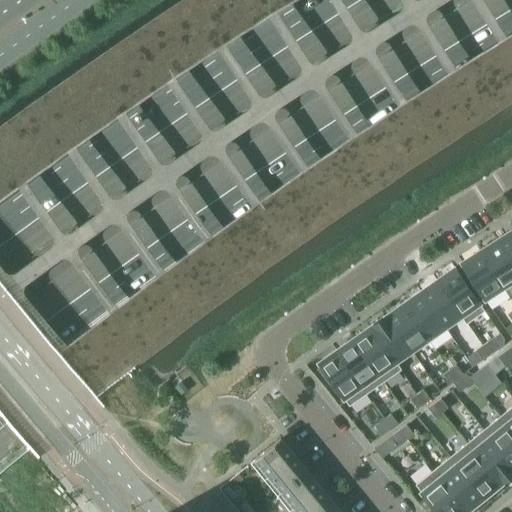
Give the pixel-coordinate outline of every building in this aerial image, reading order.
[(511,0),(176,0),(124,33),(0,118),(0,305),(64,375),(66,382),(64,386),(2,440),(0,441),(0,455),(13,445),(139,365),(305,242),(440,149),(511,103),(511,0)] [(511,230),(497,241),(511,264),(511,230)] [(511,281),(511,264),(497,241),(479,252),(503,288),(511,281)] [(503,288),(479,252),(462,263),(485,299),(503,288)] [(485,311),(455,268),(437,281),(461,316),(467,324),(485,311)] [(461,316),(437,281),(420,292),(445,328),(461,316)] [(445,328),(420,292),(404,304),(429,339),(445,328)] [(429,339),(404,304),(388,315),(413,350),(429,339)] [(413,350),(388,315),(372,326),(396,362),(413,350)] [(396,362),(372,326),(354,339),(384,382),(402,370),(396,362)] [(501,333),(493,338),(500,348),(504,345),(505,339),(501,333)] [(493,338),(485,344),(492,354),(500,348),(493,338)] [(384,382),(354,339),(337,351),(367,394),(384,382)] [(492,354),(485,344),(476,350),(484,360),(492,354)] [(367,394),(337,351),(320,363),(328,375),(326,376),(334,387),(336,386),(350,406),(367,394)] [(511,361),(511,358),(506,351),(498,357),(505,366),(511,361)] [(457,365),(450,370),(457,379),(460,377),(464,375),(457,365)] [(478,371),(470,377),(473,382),(479,389),(496,375),(487,365),(478,371)] [(457,379),(450,370),(444,374),(451,384),(453,382),(457,379)] [(467,387),(473,382),(470,377),(466,373),(464,375),(460,377),(467,387)] [(467,387),(460,377),(457,379),(453,382),(461,392),(467,387)] [(424,389),(417,394),(424,404),(431,399),(424,389)] [(424,404),(417,394),(411,399),(418,409),(424,404)] [(449,408),(441,398),(435,403),(442,413),(449,408)] [(442,413),(435,403),(429,408),(436,418),(442,413)] [(511,407),(502,415),(511,427),(511,407)] [(391,414),(383,420),(390,430),(398,424),(391,414)] [(511,427),(502,415),(485,429),(511,462),(511,427)] [(390,430),(383,420),(375,426),(382,436),(390,430)] [(407,424),(400,429),(408,439),(414,434),(407,424)] [(394,434),(391,436),(398,446),(408,439),(400,429),(394,434)] [(511,474),(511,462),(485,429),(468,443),(501,484),(511,474)] [(281,438),(251,463),(265,480),(295,455),(281,438)] [(501,484),(468,443),(451,457),(484,498),(501,484)] [(295,455),(265,480),(277,496),(308,471),(295,455)] [(484,498),(451,457),(433,471),(466,511),(484,498)] [(308,471),(277,496),(290,511),(321,487),(308,471)] [(466,511),(433,471),(416,485),(432,504),(430,506),(435,511),(466,511)] [(246,482),(239,473),(229,480),(235,487),(237,490),(246,482)] [(225,495),(235,487),(229,480),(220,488),(225,495)] [(231,501),(240,493),(237,490),(235,487),(225,495),(231,501)] [(321,487),(290,511),(322,511),(333,503),(321,487)] [(245,500),(240,493),(231,501),(236,508),(245,500)] [(243,511),(251,506),(245,500),(236,508),(239,511),(243,511)] [(340,511),(333,503),(322,511),(340,511)]
